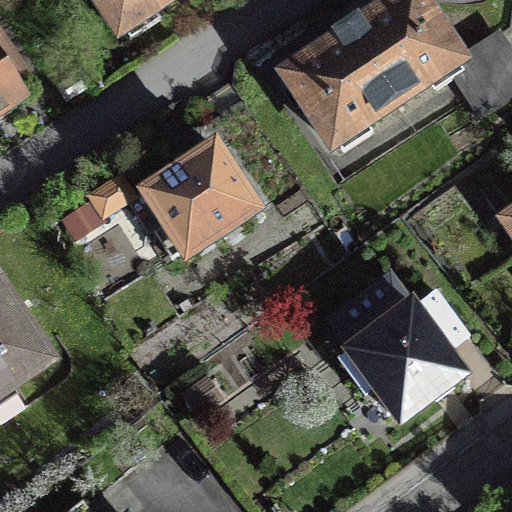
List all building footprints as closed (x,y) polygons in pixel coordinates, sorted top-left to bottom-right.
[(166,0),(96,0),(118,32),(166,0)] [(511,61),(494,35),(460,58),(421,0),(399,0),(362,26),(358,19),(335,35),(338,40),(286,75),(335,146),(448,69),(482,118),(511,97),(511,61)] [(0,35),(0,110),(23,95),(16,85),(29,76),(1,34),(0,35)] [(245,102),(215,121),(248,172),(277,153),(245,102)] [(256,210),(214,147),(132,200),(171,260),(182,253),(185,257),(221,233),(224,238),(240,227),(237,222),(256,210)] [(414,309),(390,278),(345,312),(366,341),(339,361),(364,395),(374,387),(400,422),(435,396),(463,375),(446,353),(414,309)] [(0,391),(48,360),(0,289),(0,391)] [(468,337),(435,293),(414,309),(446,353),(468,337)] [(217,398),(206,381),(185,396),(196,413),(217,398)]
